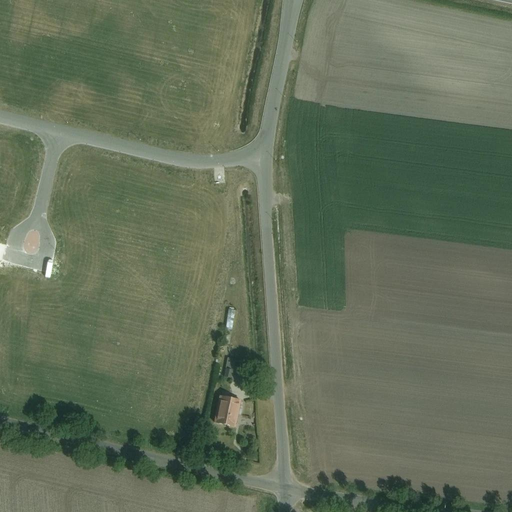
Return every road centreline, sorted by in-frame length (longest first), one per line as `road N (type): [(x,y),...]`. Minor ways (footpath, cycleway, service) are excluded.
road 1 (unclassified): [(282,490),(265,156)]
road 2 (residential): [(282,490),(0,423)]
road 3 (unclassified): [(265,156),(186,163),(62,134)]
road 4 (residential): [(452,511),(282,490)]
road 5 (unclassified): [(265,156),(294,0)]
